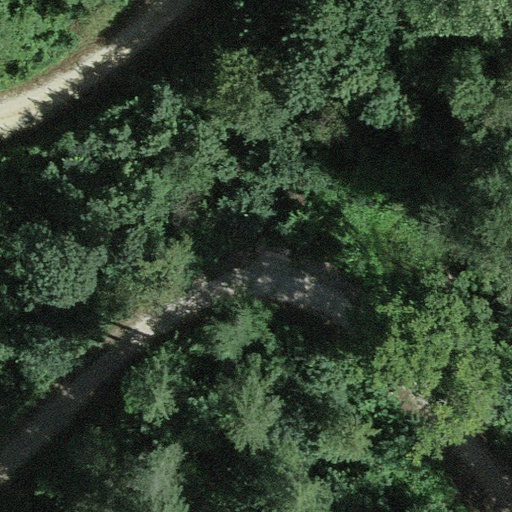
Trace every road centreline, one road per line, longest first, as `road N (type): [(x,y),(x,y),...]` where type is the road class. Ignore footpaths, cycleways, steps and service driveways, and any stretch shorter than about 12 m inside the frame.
road 1 (track): [(504,511),(347,300),(248,275),(197,285),(0,464)]
road 2 (track): [(149,0),(40,106),(0,112)]
